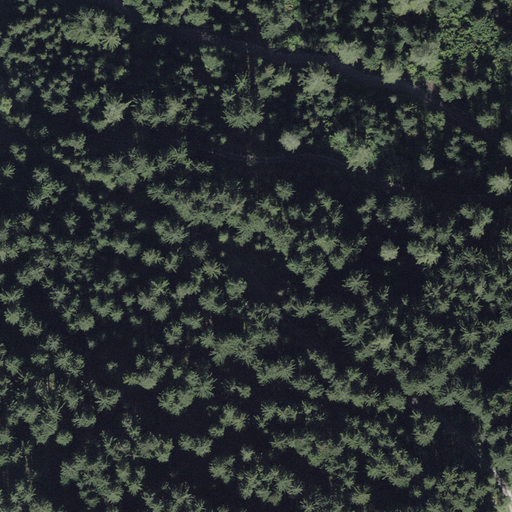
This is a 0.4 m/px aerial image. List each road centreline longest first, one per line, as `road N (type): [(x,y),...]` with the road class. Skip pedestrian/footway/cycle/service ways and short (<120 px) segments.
road 1 (track): [(0,124),(248,254),(322,340),(456,439),(511,508)]
road 2 (track): [(511,191),(396,181),(341,158),(127,146),(46,126),(17,108),(0,76)]
